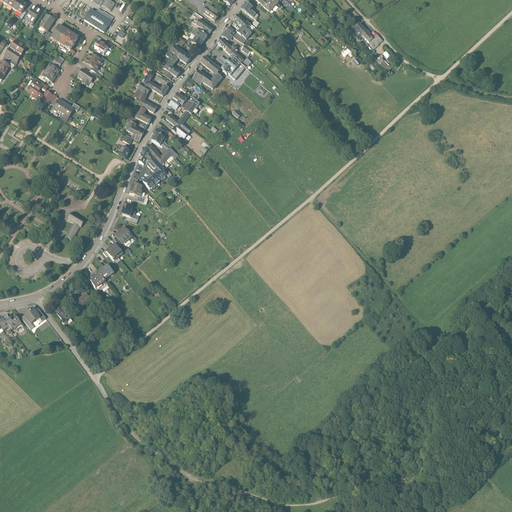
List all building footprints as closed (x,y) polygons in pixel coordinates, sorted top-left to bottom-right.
[(12,9),(17,0),(11,0),(7,6),(12,9)] [(17,12),(23,3),(18,0),(17,0),(12,9),(17,12)] [(116,2),(112,0),(89,0),(109,13),(116,2)] [(278,4),(274,0),(268,0),(266,3),(262,0),(253,0),(260,5),(263,8),(269,13),(270,13),(278,4)] [(23,3),(17,12),(21,15),(24,12),(27,6),(23,3)] [(224,14),(227,11),(223,7),(218,3),(216,6),(220,10),(224,14)] [(245,4),(240,11),(241,11),(252,20),(255,16),(250,12),(252,9),(245,4)] [(39,11),(34,7),(30,13),(25,21),(33,26),(38,18),(41,13),(38,11),(39,11)] [(208,18),(214,11),(209,7),(207,10),(206,9),(203,14),(208,18)] [(96,13),(91,10),(85,21),(104,33),(113,20),(98,10),(96,13)] [(214,11),(208,18),(214,22),(218,17),(216,16),(218,14),(214,11)] [(54,21),(47,16),(39,28),(47,33),(47,32),(54,21)] [(237,16),(233,21),(234,21),(241,28),(246,24),(237,16)] [(129,20),(127,19),(122,25),(125,27),(130,21),(129,20)] [(209,35),(212,31),(199,22),(198,23),(196,26),(200,29),(209,35)] [(246,23),(246,24),(241,28),(245,32),(246,31),(250,27),(251,26),(246,23)] [(191,28),(196,31),(199,33),(201,30),(200,29),(196,26),(193,25),(191,28)] [(364,40),(367,43),(371,39),(364,32),(359,25),(354,29),(361,36),(364,40)] [(53,36),(51,39),(60,44),(67,32),(59,27),(53,36)] [(228,28),(225,32),(233,37),(234,35),(232,33),(233,31),(228,28)] [(245,32),(241,28),(237,33),(237,34),(241,38),(242,37),(246,41),(251,35),(250,34),(246,31),(245,32)] [(356,40),(361,36),(354,29),(350,33),(356,40)] [(72,35),(67,32),(60,44),(65,47),(72,35)] [(229,42),(232,38),(225,32),(222,37),(229,42)] [(199,33),(195,38),(203,44),(207,38),(204,37),(199,33)] [(241,38),(237,34),(233,38),(243,45),(243,44),(246,41),(242,37),(241,38)] [(65,47),(70,51),(71,50),(74,46),(77,40),(78,39),(72,35),(65,47)] [(376,35),(371,39),(367,43),(373,51),(378,47),(377,46),(382,42),(376,35)] [(184,44),(186,41),(185,40),(179,36),(177,40),(184,44)] [(195,38),(191,36),(189,39),(187,38),(185,40),(186,41),(191,44),(195,38)] [(199,49),(203,44),(195,38),(191,44),(199,49)] [(184,44),(177,40),(174,43),(182,48),(184,44)] [(217,44),(225,52),(229,47),(221,40),(217,44)] [(25,48),(16,42),(15,44),(11,50),(20,56),(25,48)] [(108,50),(105,48),(98,43),(95,48),(99,51),(98,53),(104,57),(108,50)] [(252,52),(245,46),(241,51),(248,57),(252,52)] [(358,46),(353,50),(358,56),(362,51),(358,46)] [(170,53),(178,59),(178,60),(186,66),(191,59),(175,47),(174,48),(170,53)] [(231,49),(229,47),(225,52),(231,58),(240,66),(243,62),(241,59),(235,54),(237,52),(235,51),(236,50),(233,47),(231,49)] [(20,56),(11,50),(10,50),(5,57),(16,64),(21,57),(20,56)] [(349,51),(342,57),(344,59),(348,56),(351,59),(354,56),(349,51)] [(166,64),(172,68),(178,60),(178,59),(170,53),(169,53),(166,57),(169,60),(166,64)] [(87,60),(99,67),(102,63),(97,60),(91,56),(91,57),(90,56),(87,60)] [(382,57),(378,58),(374,61),(386,74),(390,71),(383,63),(382,60),(382,57)] [(61,66),(64,61),(59,58),(58,60),(55,59),(54,61),(56,63),(61,66)] [(240,66),(231,58),(221,70),(224,72),(223,73),(226,76),(227,75),(230,77),(240,66)] [(205,59),(200,64),(203,66),(207,69),(211,63),(205,59)] [(99,67),(87,60),(86,63),(86,65),(92,69),(97,72),(99,67)] [(244,63),(243,62),(240,66),(246,70),(251,64),(247,60),(244,63)] [(0,63),(0,79),(2,81),(10,68),(11,68),(1,62),(0,63)] [(211,63),(207,69),(212,73),(213,75),(213,76),(214,77),(215,76),(216,76),(220,70),(211,63)] [(172,68),(166,64),(162,69),(165,71),(173,76),(176,79),(180,74),(172,68)] [(372,64),(369,67),(374,73),(377,70),(372,64)] [(49,65),(45,71),(56,78),(60,72),(58,71),(52,67),(49,65)] [(89,74),(83,70),(78,78),(83,82),(82,84),(88,88),(95,78),(93,77),(89,74)] [(45,71),(42,77),(52,84),(56,78),(45,71)] [(150,71),(146,77),(151,80),(155,74),(150,71)] [(173,76),(165,71),(163,76),(170,81),(173,76)] [(198,73),(192,81),(200,86),(202,83),(204,80),(203,80),(205,77),(198,73)] [(203,80),(204,80),(202,83),(213,91),(221,80),(216,76),(215,76),(214,77),(211,81),(205,77),(203,80)] [(142,85),(150,91),(153,86),(149,84),(151,80),(146,77),(143,81),(144,82),(142,85)] [(34,82),(30,88),(39,94),(41,90),(43,88),(42,87),(34,82)] [(147,96),(150,91),(142,85),(141,84),(138,92),(147,96)] [(168,90),(164,87),(162,90),(160,89),(159,90),(153,86),(150,91),(162,98),(163,99),(168,90)] [(39,94),(30,88),(26,94),(33,98),(34,98),(38,95),(39,94)] [(135,105),(142,109),(144,104),(143,103),(147,96),(138,92),(137,91),(134,98),(138,100),(135,105)] [(46,93),(43,98),(43,101),(48,104),(49,102),(52,97),(51,97),(46,93)] [(38,95),(34,98),(33,98),(32,100),(41,105),(43,101),(43,98),(38,95)] [(183,99),(177,95),(172,101),(173,101),(179,105),(183,99)] [(52,96),(51,97),(52,97),(49,102),(53,105),(56,100),(57,99),(52,96)] [(60,116),(66,106),(59,101),(59,102),(55,108),(53,111),(60,116)] [(179,105),(173,101),(169,106),(176,112),(179,108),(180,106),(179,105)] [(192,105),(188,103),(184,111),(184,112),(185,113),(190,116),(191,117),(196,108),(198,108),(199,105),(198,104),(195,102),(193,105),(192,105)] [(156,110),(144,104),(142,109),(154,115),(156,110)] [(74,105),(72,109),(74,110),(74,111),(77,113),(80,109),(74,105)] [(66,106),(60,116),(61,116),(68,120),(74,111),(74,110),(72,109),(66,106)] [(135,120),(149,126),(151,121),(147,119),(148,117),(146,116),(145,118),(143,117),(146,112),(141,110),(140,110),(137,109),(134,114),(138,115),(135,120)] [(232,114),(237,120),(241,116),(236,110),(232,114)] [(183,116),(178,124),(175,128),(179,131),(180,129),(183,126),(190,116),(185,113),(183,116)] [(166,121),(175,128),(178,124),(169,117),(166,121)] [(139,144),(143,135),(134,129),(136,126),(131,124),(126,132),(133,136),(131,140),(132,140),(139,144)] [(189,135),(191,133),(183,126),(180,129),(189,135)] [(184,141),(189,135),(180,129),(179,131),(175,128),(171,132),(176,136),(176,135),(181,139),(184,141)] [(167,135),(168,134),(159,129),(151,142),(160,147),(162,144),(164,140),(162,139),(163,138),(165,139),(167,135)] [(131,140),(126,137),(123,142),(129,146),(132,140),(131,140)] [(167,153),(169,151),(163,146),(162,144),(160,147),(162,149),(167,153)] [(141,157),(138,163),(143,166),(145,163),(147,160),(149,155),(148,153),(152,149),(149,146),(144,150),(141,157)] [(126,161),(130,153),(127,151),(128,149),(124,147),(123,148),(122,148),(118,155),(118,156),(126,161)] [(153,160),(158,155),(152,149),(148,153),(149,155),(153,160)] [(169,151),(167,153),(171,157),(175,161),(178,157),(169,151)] [(161,159),(158,155),(153,160),(160,168),(171,157),(167,153),(164,156),(161,159)] [(149,155),(147,160),(149,163),(148,165),(155,173),(160,168),(153,160),(149,155)] [(148,179),(155,186),(165,176),(164,175),(162,173),(164,171),(161,168),(161,169),(160,168),(155,173),(154,174),(153,176),(152,176),(148,179)] [(155,186),(148,179),(143,184),(150,191),(155,187),(155,186)] [(140,193),(142,189),(136,187),(132,185),(128,196),(136,198),(139,199),(139,198),(141,199),(143,193),(140,193)] [(139,219),(134,217),(136,213),(132,212),(133,209),(127,207),(126,210),(124,210),(122,216),(138,222),(139,219)] [(71,243),(80,229),(80,230),(85,222),(81,221),(73,213),(67,222),(73,225),(65,239),(67,243),(71,243)] [(132,238),(124,229),(115,237),(116,238),(122,245),(123,246),(132,238)] [(116,238),(113,240),(113,241),(117,245),(119,247),(122,245),(116,238)] [(114,246),(110,250),(118,259),(122,256),(115,247),(114,246)] [(118,259),(110,250),(106,254),(109,257),(114,263),(118,259)] [(107,267),(98,274),(103,281),(108,278),(109,279),(113,275),(107,267)] [(103,281),(98,274),(90,279),(93,282),(91,284),(95,290),(104,283),(105,283),(103,281)] [(106,285),(104,283),(95,290),(97,293),(106,285)] [(77,312),(90,302),(85,295),(78,301),(75,298),(68,303),(74,310),(75,309),(77,312)] [(65,322),(69,319),(68,317),(69,317),(63,309),(59,311),(59,310),(57,310),(56,312),(57,313),(56,314),(62,322),(61,323),(63,325),(66,323),(65,322)] [(34,312),(33,310),(24,317),(31,325),(36,321),(39,318),(36,315),(34,312)] [(40,312),(36,315),(39,318),(42,322),(45,319),(40,312)] [(8,318),(3,321),(10,331),(13,329),(14,330),(21,325),(15,316),(10,320),(8,318)] [(24,317),(21,319),(30,331),(33,328),(31,325),(24,317)] [(0,320),(0,327),(4,332),(5,331),(7,333),(10,331),(3,321),(1,319),(0,320)]
